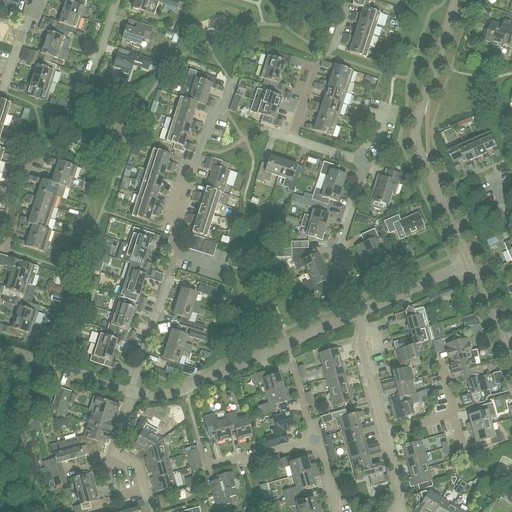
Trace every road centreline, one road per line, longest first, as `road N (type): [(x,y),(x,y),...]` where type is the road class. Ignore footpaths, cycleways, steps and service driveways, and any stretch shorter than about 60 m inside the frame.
road 1 (residential): [(131,387),(195,162),(231,81)]
road 2 (residential): [(131,387),(188,385),(359,312)]
road 3 (unclassified): [(457,0),(415,122),(427,174)]
road 4 (residential): [(359,312),(336,244),(361,161)]
road 5 (residential): [(361,161),(289,138),(311,62)]
road 6 (residential): [(131,387),(113,450),(136,465),(149,511)]
road 7 (residential): [(131,387),(0,349)]
road 8 (residential): [(200,444),(208,467),(314,441)]
road 9 (residential): [(384,433),(359,312)]
road 10 (residential): [(359,312),(469,264)]
